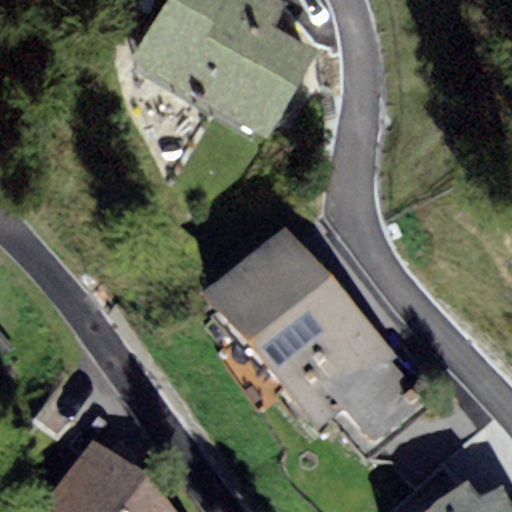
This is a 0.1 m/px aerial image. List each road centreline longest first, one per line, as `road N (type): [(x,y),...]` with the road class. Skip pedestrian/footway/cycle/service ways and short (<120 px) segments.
road 1 (residential): [(511,418),(388,295),(367,252),(353,209),(360,91),(343,0)]
road 2 (residential): [(0,228),(67,302),(227,511)]
